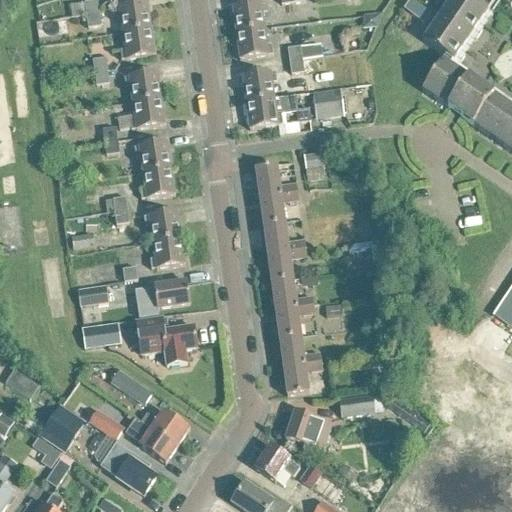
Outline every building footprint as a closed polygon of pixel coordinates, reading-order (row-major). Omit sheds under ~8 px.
[(61,0),(53,0),(55,11),(63,10),(61,0)] [(145,0),(109,0),(111,13),(147,8),(145,0)] [(307,0),(317,8),(324,0),(307,0)] [(324,0),(317,8),(334,22),(352,0),(324,0)] [(363,0),(352,0),(334,22),(351,37),(375,9),(363,0)] [(511,104),(478,81),(458,67),(492,18),(465,0),(453,0),(422,45),(445,61),(422,95),(455,118),(511,157),(511,104)] [(511,0),(494,0),(510,10),(511,6),(511,0)] [(91,31),(103,29),(99,2),(87,4),(91,31)] [(147,8),(111,13),(114,34),(150,29),(147,8)] [(420,9),(413,20),(423,27),(431,16),(420,9)] [(66,29),(58,30),(59,42),(67,41),(66,29)] [(150,29),(114,34),(117,56),(153,51),(150,29)] [(67,41),(59,42),(61,54),(69,53),(67,41)] [(153,51),(117,56),(120,77),(156,72),(153,51)] [(108,60),(95,62),(98,87),(110,86),(108,60)] [(72,72),(64,73),(66,85),(73,84),(72,72)] [(156,72),(120,77),(124,100),(159,95),(156,72)] [(345,120),(342,92),(278,99),(275,73),(243,77),(249,131),(345,120)] [(73,84),(66,85),(67,97),(75,96),(73,84)] [(164,128),(128,133),(132,155),(167,150),(164,128)] [(107,156),(118,155),(117,130),(105,130),(107,156)] [(83,150),(75,151),(77,163),(85,162),(83,150)] [(167,150),(132,155),(135,177),(170,171),(167,150)] [(309,169),(328,168),(327,155),(308,156),(309,169)] [(85,162),(77,163),(78,175),(86,174),(85,162)] [(170,171),(135,177),(138,198),(173,193),(170,171)] [(436,192),(423,210),(453,231),(466,212),(436,192)] [(89,193),(81,194),(83,206),(91,205),(89,193)] [(173,193),(138,198),(141,219),(177,214),(173,193)] [(114,228),(130,226),(127,200),(111,201),(114,228)] [(91,205),(83,206),(85,218),(92,216),(91,205)] [(423,210),(411,228),(441,248),(453,231),(423,210)] [(177,214),(141,219),(144,241),(180,236),(177,214)] [(411,228),(399,246),(429,266),(441,248),(411,228)] [(95,236),(87,237),(89,249),(97,247),(95,236)] [(180,236),(144,241),(147,263),(183,258),(180,236)] [(488,239),(481,249),(487,254),(494,244),(488,239)] [(291,262),(307,262),(307,244),(291,244),(291,262)] [(399,246),(386,265),(416,285),(429,266),(399,246)] [(97,247),(89,249),(91,260),(99,259),(97,247)] [(481,249),(474,259),(481,264),(487,254),(481,249)] [(463,275),(457,285),(463,290),(470,280),(463,275)] [(375,282),(363,300),(392,320),(405,302),(375,282)] [(457,285),(450,295),(456,299),(463,290),(457,285)] [(142,294),(135,295),(139,323),(158,320),(157,314),(190,309),(187,287),(142,294)] [(105,292),(78,296),(80,311),(108,307),(105,292)] [(511,315),(511,300),(509,298),(502,308),(511,315)] [(363,300),(350,318),(380,338),(392,320),(363,300)] [(511,330),(511,315),(502,308),(495,318),(511,330)] [(350,318),(338,336),(368,356),(380,338),(350,318)] [(164,335),(163,321),(134,325),(139,362),(163,359),(165,373),(188,370),(186,357),(197,355),(194,331),(164,335)] [(427,329),(420,339),(427,344),(433,334),(427,329)] [(92,353),(121,349),(118,330),(82,335),(85,354),(92,353)] [(338,336),(326,355),(356,375),(368,356),(338,336)] [(420,339),(413,349),(420,354),(427,344),(420,339)] [(402,365),(396,375),(402,379),(409,369),(402,365)] [(30,403),(39,391),(15,374),(6,388),(30,403)] [(396,375),(389,385),(396,389),(402,379),(396,375)] [(145,413),(153,400),(118,377),(109,390),(145,413)] [(342,423),(376,418),(373,401),(340,404),(342,423)] [(376,416),(383,415),(381,401),(374,401),(376,416)] [(425,437),(431,430),(390,403),(385,410),(425,437)] [(65,458),(86,427),(60,411),(40,442),(65,458)] [(116,446),(125,433),(97,415),(89,428),(116,446)] [(150,434),(177,452),(189,434),(162,416),(157,424),(147,418),(141,426),(151,433),(150,434)] [(315,424),(294,417),(285,444),(305,451),(302,458),(320,464),(332,430),(316,424),(315,424)] [(15,428),(1,418),(0,419),(0,439),(5,443),(15,428)] [(151,433),(141,426),(135,423),(125,438),(141,448),(139,451),(165,469),(177,452),(150,434),(151,433)] [(56,467),(62,458),(38,442),(32,451),(56,467)] [(143,501),(156,483),(147,477),(151,471),(116,448),(100,472),(143,501)] [(292,481),(299,471),(269,451),(255,473),(275,487),(283,475),(292,481)] [(0,511),(5,511),(14,501),(1,492),(17,469),(4,460),(0,465),(0,511)] [(57,493),(71,472),(60,465),(46,485),(57,493)] [(358,478),(341,468),(335,478),(352,488),(358,478)] [(312,492),(321,478),(309,470),(301,484),(312,492)] [(259,499),(244,489),(231,508),(237,511),(290,511),(262,494),(259,499)] [(57,511),(61,506),(53,500),(45,511),(42,509),(39,511),(57,511)]
